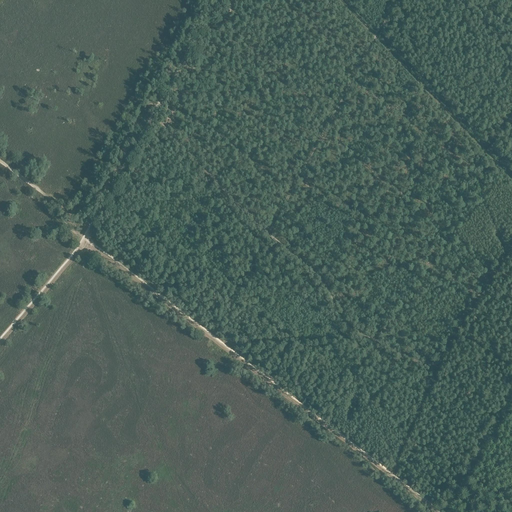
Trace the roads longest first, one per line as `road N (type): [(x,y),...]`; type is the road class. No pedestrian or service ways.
road 1 (track): [(85,242),(435,511)]
road 2 (track): [(268,233),(315,269),(352,328),(436,364),(511,250)]
road 3 (track): [(220,0),(85,242)]
road 4 (track): [(268,233),(395,0)]
road 5 (track): [(339,0),(511,178)]
road 6 (track): [(152,115),(268,233)]
road 7 (track): [(85,242),(0,342)]
road 8 (track): [(443,511),(511,403)]
